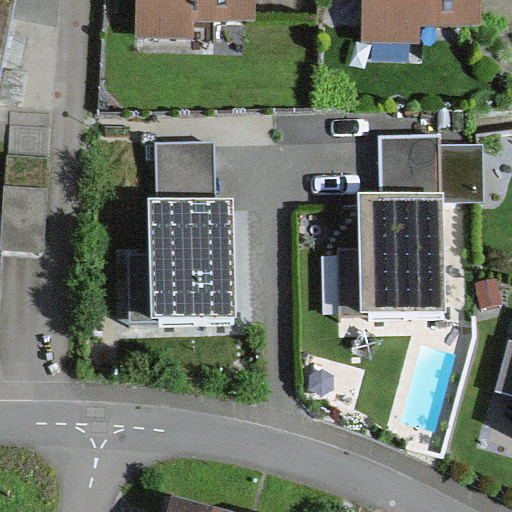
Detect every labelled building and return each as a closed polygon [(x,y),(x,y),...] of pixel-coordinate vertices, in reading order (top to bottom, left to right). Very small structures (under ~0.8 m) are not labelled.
[(255,0),(143,0),(143,38),(255,40),(255,0)] [(481,0),(366,0),(366,39),(481,41),(481,0)] [(0,91),(13,33),(0,30),(0,91)] [(388,217),(359,218),(363,334),(448,331),(443,152),(386,153),(388,217)] [(329,159),(161,165),(163,224),(143,224),(148,346),(241,342),(236,211),(331,208),(329,159)]
